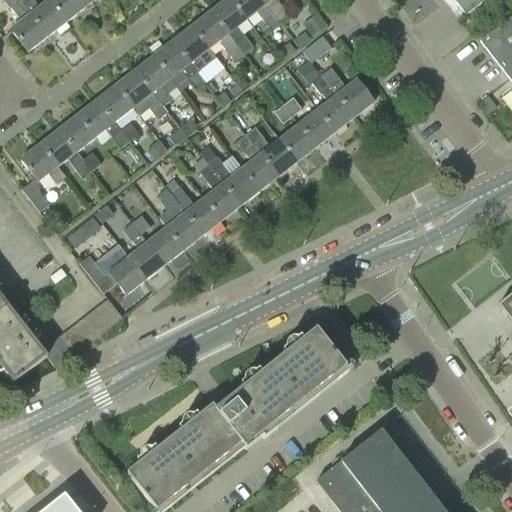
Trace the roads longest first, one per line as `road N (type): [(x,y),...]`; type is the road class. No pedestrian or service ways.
road 1 (tertiary): [(0,446),(365,260)]
road 2 (tertiary): [(357,249),(0,421)]
road 3 (residential): [(511,475),(365,260)]
road 4 (residential): [(501,187),(357,0)]
road 5 (tertiary): [(501,187),(357,249)]
road 6 (tertiary): [(365,260),(453,225),(501,187)]
